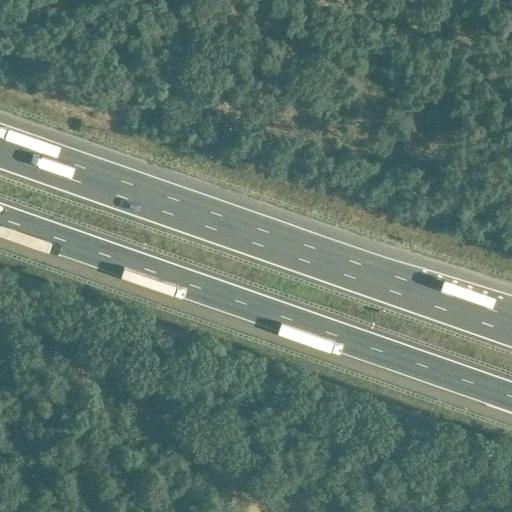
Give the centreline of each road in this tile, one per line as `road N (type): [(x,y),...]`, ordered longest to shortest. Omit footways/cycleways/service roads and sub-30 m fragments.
road 1 (motorway): [(511,325),(0,146)]
road 2 (motorway): [(0,217),(511,396)]
